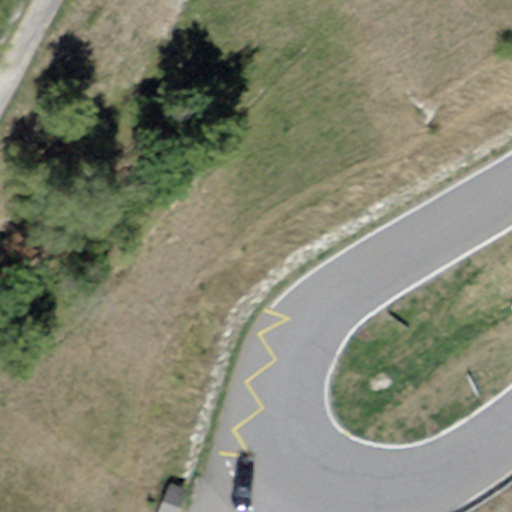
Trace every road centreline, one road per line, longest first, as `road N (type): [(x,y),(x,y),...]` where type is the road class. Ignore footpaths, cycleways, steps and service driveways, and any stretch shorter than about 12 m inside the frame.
road 1 (secondary): [(320,475),(292,453),(280,409),(295,346),(312,319),(358,280),(511,182)]
road 2 (secondary): [(511,427),(438,471),(363,481),(320,475)]
